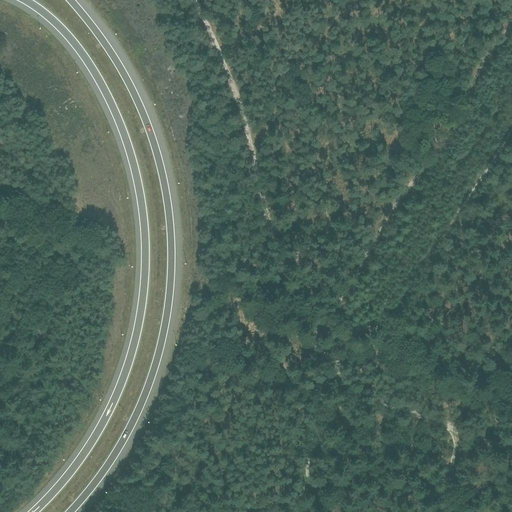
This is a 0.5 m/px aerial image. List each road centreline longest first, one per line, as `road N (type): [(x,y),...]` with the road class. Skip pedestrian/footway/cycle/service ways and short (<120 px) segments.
road 1 (motorway): [(24,0),(68,36),(114,111),(135,171),(144,254),(140,312),(121,382),(80,457),(32,511)]
road 2 (track): [(188,0),(236,103),(291,335),(341,358),(313,416),(294,511)]
road 3 (motorway): [(69,511),(112,456),(144,394),(170,270),(164,186),(147,124),(105,44),(70,0)]
road 4 (unknown): [(329,353),(335,298),(511,18)]
road 5 (track): [(341,358),(355,337),(387,317),(511,123)]
road 6 (track): [(511,450),(451,425),(444,511)]
road 7 (track): [(451,425),(327,377)]
